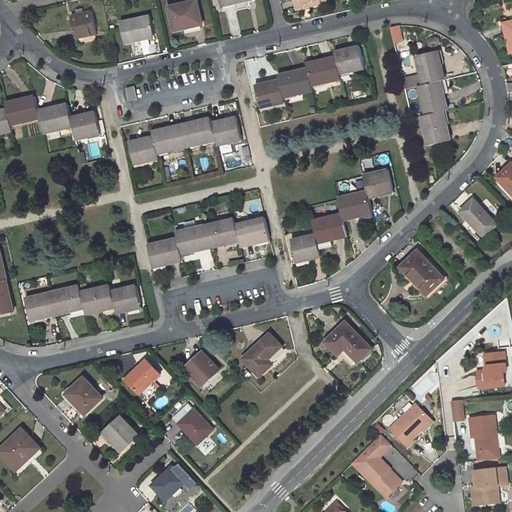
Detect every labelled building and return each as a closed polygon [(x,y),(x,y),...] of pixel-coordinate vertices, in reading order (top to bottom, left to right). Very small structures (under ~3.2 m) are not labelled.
[(203,23),(197,0),(169,7),(174,30),(203,23)] [(296,0),(298,8),(321,3),(320,0),(296,0)] [(97,33),(92,10),(71,15),(77,38),(97,33)] [(154,33),(150,15),(121,22),(125,43),(141,39),(140,37),(154,33)] [(395,43),(405,41),(402,25),(391,27),(395,43)] [(365,68),(360,45),(336,51),(337,55),(341,73),(365,68)] [(442,80),(446,79),(439,49),(416,55),(421,74),(415,76),(416,80),(410,81),(410,77),(404,79),(406,88),(419,85),(442,80)] [(337,55),(307,62),(309,67),(313,85),(342,79),(341,73),(337,55)] [(309,67),(279,74),(280,79),(285,97),(314,90),(313,85),(309,67)] [(280,79),(256,85),(261,108),(286,102),(285,97),(280,79)] [(442,80),(419,85),(425,114),(444,110),(449,108),(442,80)] [(135,86),(127,88),(130,100),(138,98),(135,86)] [(36,94),(6,101),(8,107),(12,124),(41,118),(39,109),(36,94)] [(68,102),(39,109),(41,118),(45,133),(74,126),(72,116),(68,102)] [(8,107),(0,108),(0,133),(13,130),(12,124),(8,107)] [(101,133),(96,110),(72,116),(74,126),(77,139),(101,133)] [(428,145),(451,139),(444,110),(425,114),(421,115),(428,145)] [(211,116),(182,123),(188,147),(217,140),(213,122),(211,116)] [(243,139),(237,116),(213,122),(217,140),(218,145),(243,139)] [(154,135),(158,154),(188,147),(182,123),(153,130),(154,135)] [(154,135),(130,141),(135,165),(160,159),(158,154),(154,135)] [(511,161),(495,177),(511,194),(511,161)] [(394,191),(389,167),(364,173),(368,190),(370,197),(394,191)] [(368,190),(338,197),(342,212),(344,220),(373,213),(370,197),(368,190)] [(497,224),(474,199),(461,211),(484,236),(497,224)] [(317,233),(321,249),(333,246),(332,240),(348,236),(344,220),(342,212),(314,219),(317,233)] [(265,217),(236,224),(240,241),(242,247),(271,240),(265,217)] [(211,248),(240,241),(236,224),(235,218),(206,224),(211,248)] [(206,224),(177,231),(178,237),(182,254),(211,248),(206,224)] [(317,233),(292,239),(297,262),(322,256),(321,249),(317,233)] [(178,237),(149,244),(151,252),(155,267),(184,261),(182,254),(178,237)] [(444,277),(418,250),(401,266),(427,294),(444,277)] [(0,280),(0,314),(15,311),(8,279),(0,280)] [(110,284),(81,291),(85,307),(87,314),(116,307),(112,290),(110,284)] [(142,307),(137,284),(112,290),(116,307),(117,313),(142,307)] [(81,291),(80,285),(51,292),(57,314),(85,307),(81,291)] [(51,292),(27,298),(32,320),(57,314),(51,292)] [(371,348),(345,321),(324,341),(338,355),(345,348),(358,361),(371,348)] [(282,345),(270,332),(243,357),(259,375),(272,364),(268,359),(282,345)] [(490,365),(488,369),(489,371),(480,372),(482,386),(511,382),(507,350),(489,352),(490,365)] [(219,369),(203,351),(185,367),(202,385),(219,369)] [(160,374),(146,359),(126,379),(145,399),(153,392),(148,387),(160,374)] [(103,398),(84,376),(66,393),(86,414),(103,398)] [(452,402),(454,421),(465,420),(463,401),(452,402)] [(213,429),(189,403),(174,417),(198,443),(213,429)] [(413,441),(424,430),(433,420),(417,405),(391,431),(409,449),(415,443),(413,441)] [(139,435),(122,416),(104,432),(121,451),(139,435)] [(477,439),(478,451),(475,451),(476,461),(497,459),(492,417),(468,420),(471,439),(473,439),(477,439)] [(433,420),(424,430),(426,432),(435,422),(433,420)] [(40,447),(22,428),(0,448),(0,452),(16,469),(40,447)] [(353,463),(387,497),(401,483),(389,471),(391,469),(385,463),(398,451),(382,435),(353,463)] [(166,500),(190,477),(179,466),(175,470),(171,466),(152,484),(166,500)] [(403,481),(391,469),(389,471),(401,483),(403,481)] [(474,489),(476,506),(496,503),(493,471),(472,473),(474,489)] [(304,496),(295,504),(300,509),(309,501),(304,496)] [(337,502),(327,511),(332,511),(337,507),(341,511),(345,511),(337,502)]
